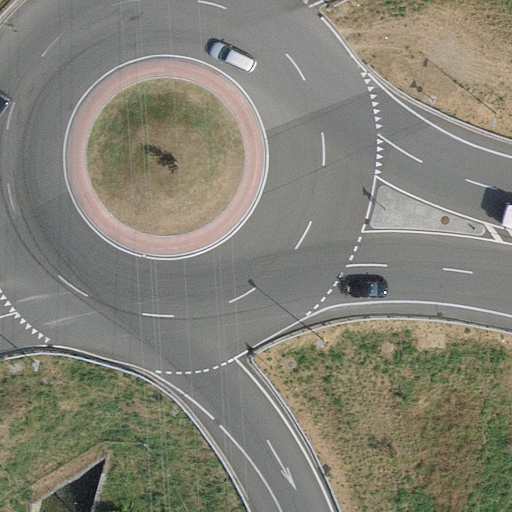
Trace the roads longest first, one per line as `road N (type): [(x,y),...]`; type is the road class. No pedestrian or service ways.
road 1 (secondary): [(257,286),(347,265),(511,282)]
road 2 (motorway): [(151,316),(210,375),(290,511)]
road 3 (secondary): [(511,194),(420,162),(311,98)]
road 4 (secondary): [(257,286),(284,261),(318,195),(323,162),(311,98)]
road 5 (secondary): [(7,115),(4,184),(13,217),(30,248),(81,295)]
road 6 (secondary): [(136,0),(73,23),(44,48),(7,115)]
road 7 (secondary): [(311,98),(276,44),(250,23),(189,0)]
